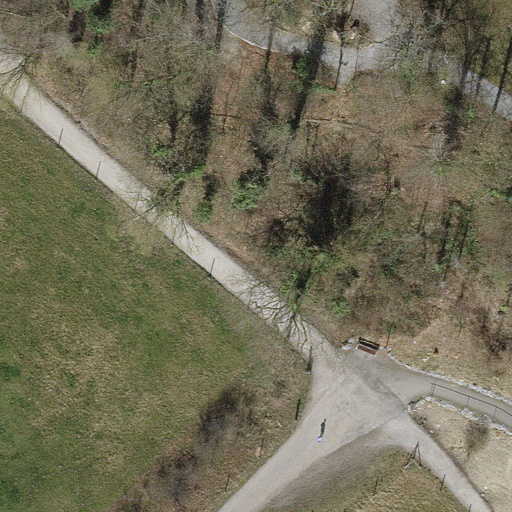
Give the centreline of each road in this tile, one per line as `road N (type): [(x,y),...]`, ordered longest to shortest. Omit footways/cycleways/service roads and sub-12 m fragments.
road 1 (track): [(0,64),(353,382)]
road 2 (track): [(222,511),(353,382)]
road 3 (track): [(353,382),(481,511)]
